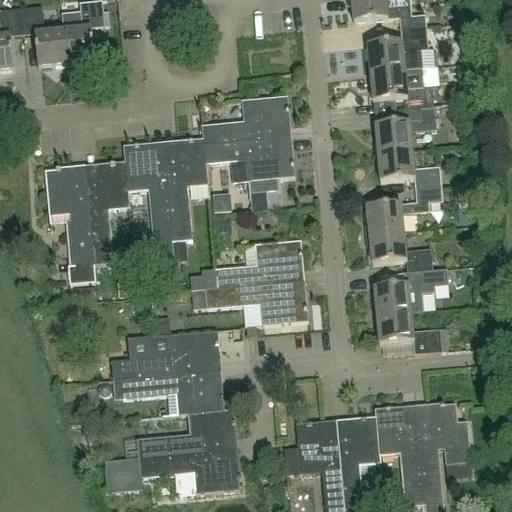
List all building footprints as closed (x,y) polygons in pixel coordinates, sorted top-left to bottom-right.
[(400,23),(401,34),(427,32),(426,19),(412,20),(410,0),(351,0),(354,27),(400,23)] [(326,4),(327,16),(350,15),(349,2),(326,4)] [(81,17),(63,19),(64,34),(68,69),(79,68),(79,74),(97,72),(93,33),(106,31),(103,5),(80,7),(81,17)] [(68,69),(64,34),(45,36),(43,11),(21,13),(24,39),(36,38),(39,72),(68,69)] [(12,41),(24,39),(21,13),(0,15),(0,75),(15,74),(12,41)] [(454,41),(452,26),(429,28),(430,43),(454,41)] [(429,54),(427,32),(401,34),(402,46),(368,49),(371,78),(422,73),(420,55),(429,54)] [(424,92),(422,73),(371,78),(374,106),(407,103),(408,115),(435,112),(433,91),(424,92)] [(202,130),(204,143),(205,149),(267,144),(266,130),(291,128),(288,101),(242,105),(244,126),(202,130)] [(376,130),(378,158),(413,155),(412,137),(437,134),(435,112),(408,115),(410,127),(376,130)] [(296,182),(292,141),(267,144),(205,149),(207,168),(231,166),(233,187),(250,186),(251,198),(267,196),(280,195),(278,183),(296,182)] [(205,149),(204,143),(179,145),(181,169),(166,171),(173,247),(193,245),(188,191),(191,191),(208,190),(207,168),(205,149)] [(125,166),(126,166),(129,197),(149,195),(154,248),(157,282),(176,280),(173,247),(166,171),(153,172),(150,148),(124,150),(125,166)] [(415,174),(413,155),(378,158),(381,187),(415,184),(416,195),(442,193),(440,171),(415,174)] [(130,212),(129,197),(126,166),(125,166),(102,168),(99,169),(102,198),(89,199),(95,270),(114,268),(109,214),(130,212)] [(89,199),(86,170),(57,173),(57,174),(46,175),(50,220),(71,218),(76,271),(69,272),(71,289),(97,287),(95,270),(89,199)] [(367,212),(370,240),(405,237),(403,219),(430,216),(430,207),(443,206),(442,193),(416,195),(417,207),(367,212)] [(251,198),(253,215),(269,214),(267,196),(251,198)] [(406,266),(408,278),(434,275),(432,253),(407,255),(405,237),(370,240),(373,269),(406,266)] [(217,293),(280,288),(278,274),(304,272),(301,245),(255,249),(257,270),(216,274),(217,293)] [(409,289),(375,292),(378,321),(412,318),(411,302),(411,299),(422,298),(435,297),(434,292),(448,291),(447,274),(434,275),(408,278),(409,289)] [(205,294),(206,295),(192,297),(194,315),(207,314),(261,309),(263,330),(309,326),(306,299),(281,301),(280,288),(217,293),(205,294)] [(414,336),(412,318),(378,321),(380,349),(414,346),(415,359),(441,357),(439,334),(414,336)] [(218,335),(149,341),(151,362),(112,366),(114,385),(194,378),(192,365),(220,362),(218,335)] [(225,415),(225,414),(221,375),(194,378),(114,385),(116,404),(177,399),(179,419),(189,418),(225,415)] [(444,511),(439,453),(444,452),(446,470),(471,467),(467,426),(458,427),(456,408),(445,409),(445,407),(416,410),(418,434),(425,510),(425,511),(444,511)] [(376,421),(377,421),(380,460),(401,458),(406,511),(425,510),(418,434),(406,435),(404,411),(375,414),(376,421)] [(225,415),(189,418),(191,439),(137,444),(139,463),(213,456),(213,446),(238,443),(237,441),(235,414),(225,414),(225,415)] [(339,449),(344,511),(364,511),(360,469),(381,467),(380,460),(377,421),(376,421),(349,424),(351,448),(339,449)] [(325,511),(344,511),(339,449),(337,425),(296,429),(299,453),(285,454),(287,480),(322,477),(325,511)] [(141,480),(141,482),(178,479),(180,500),(196,498),(240,495),(239,483),(241,483),(240,466),(215,468),(213,456),(139,463),(141,480)]
